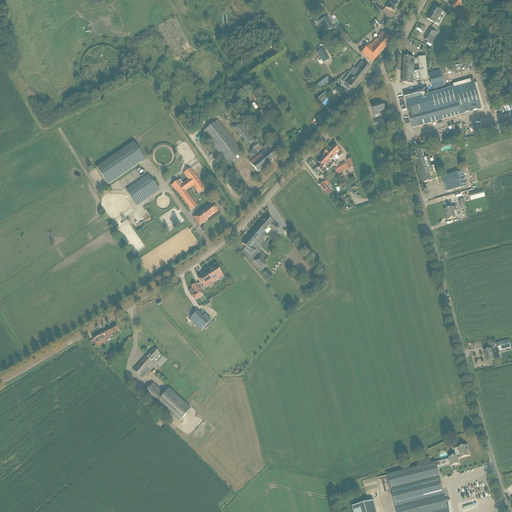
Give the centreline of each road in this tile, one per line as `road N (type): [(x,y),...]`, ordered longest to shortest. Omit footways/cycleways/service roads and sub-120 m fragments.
road 1 (unclassified): [(0,382),(233,234),(379,73)]
road 2 (unclassified): [(507,511),(379,73)]
